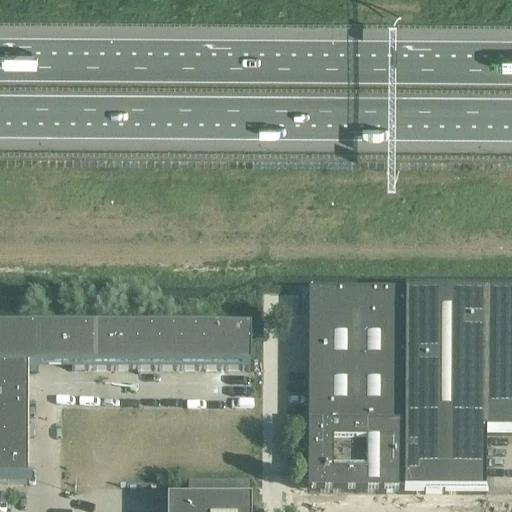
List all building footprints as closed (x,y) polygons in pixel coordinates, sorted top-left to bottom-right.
[(404,495),(405,343),(405,295),(309,294),(308,494),(404,495)] [(486,495),(486,436),(487,295),(405,295),(405,343),(404,495),(486,495)] [(511,436),(511,295),(487,295),(486,436),(511,436)] [(72,372),(72,334),(0,333),(0,370),(27,370),(27,372),(72,372)] [(94,372),(94,334),(72,334),(72,372),(94,372)] [(116,372),(116,334),(94,334),(94,372),(116,372)] [(139,372),(139,334),(116,334),(116,372),(139,372)] [(161,372),(161,334),(139,334),(139,372),(161,372)] [(184,372),(184,334),(161,334),(161,372),(184,372)] [(206,372),(206,334),(184,334),(184,372),(206,372)] [(228,372),(229,334),(206,334),(206,372),(228,372)] [(251,334),(229,334),(228,372),(251,372),(251,334)] [(0,394),(27,395),(27,372),(27,370),(0,370),(0,394)] [(0,417),(27,417),(27,395),(0,394),(0,417)] [(0,440),(27,440),(27,417),(0,417),(0,440)] [(0,462),(27,463),(27,440),(0,440),(0,462)] [(0,485),(27,485),(27,463),(0,462),(0,485)] [(251,511),(252,489),(252,487),(188,487),(188,503),(168,503),(167,511),(251,511)]
